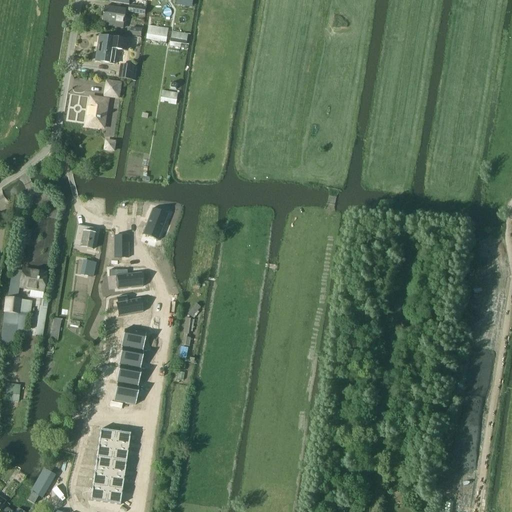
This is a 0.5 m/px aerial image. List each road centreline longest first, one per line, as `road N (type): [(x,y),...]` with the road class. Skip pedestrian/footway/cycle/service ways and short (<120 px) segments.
road 1 (track): [(508,231),(478,511)]
road 2 (residential): [(141,251),(165,307),(138,511)]
road 3 (unclassified): [(77,0),(53,137),(0,186)]
